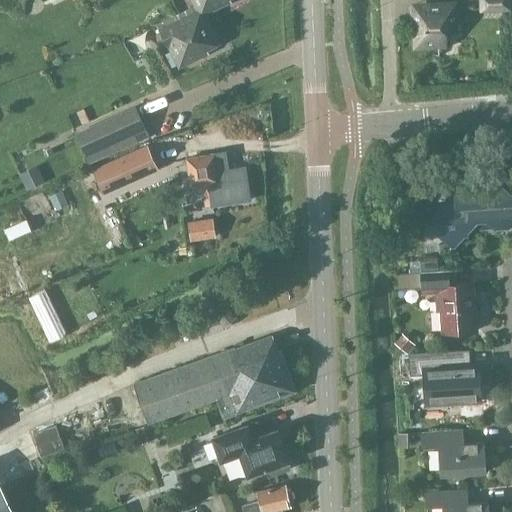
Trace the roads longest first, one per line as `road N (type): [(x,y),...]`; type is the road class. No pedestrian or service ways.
road 1 (tertiary): [(333,511),(316,127)]
road 2 (tertiary): [(316,127),(309,0)]
road 3 (residential): [(390,123),(386,0)]
road 4 (residential): [(390,123),(511,113)]
